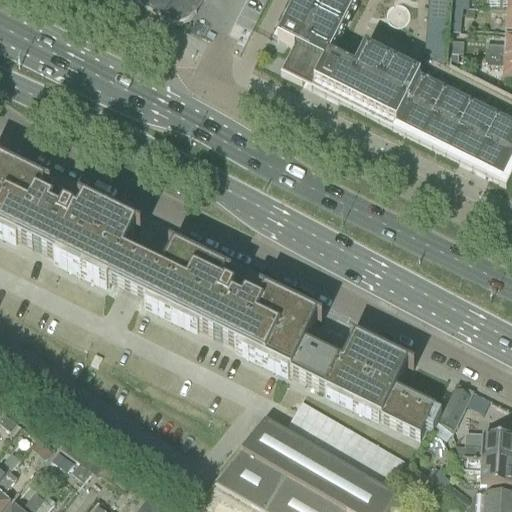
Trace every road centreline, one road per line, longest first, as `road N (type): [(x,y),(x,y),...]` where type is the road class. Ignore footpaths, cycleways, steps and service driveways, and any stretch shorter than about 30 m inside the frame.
road 1 (unclassified): [(0,120),(17,143),(511,395)]
road 2 (primary): [(0,89),(511,347)]
road 3 (primary): [(511,294),(112,90)]
road 4 (residential): [(511,237),(200,76)]
road 5 (primary): [(112,90),(0,33)]
